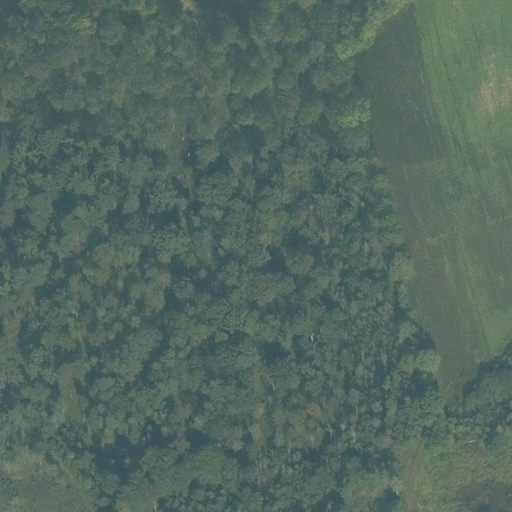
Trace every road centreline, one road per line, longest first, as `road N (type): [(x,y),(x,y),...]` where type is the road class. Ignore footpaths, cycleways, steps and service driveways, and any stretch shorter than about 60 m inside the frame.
road 1 (track): [(0,352),(367,0)]
road 2 (track): [(324,41),(426,424),(406,495)]
road 3 (track): [(89,511),(0,396)]
